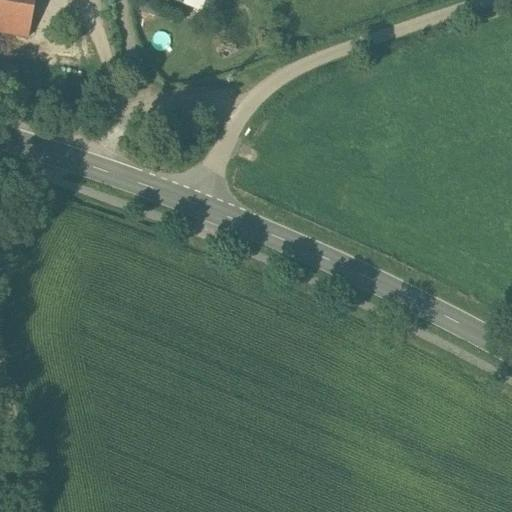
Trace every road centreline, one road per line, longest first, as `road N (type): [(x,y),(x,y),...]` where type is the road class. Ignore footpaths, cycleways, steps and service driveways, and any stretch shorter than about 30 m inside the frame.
road 1 (residential): [(478,0),(276,79),(235,116),(202,205)]
road 2 (tertiary): [(511,353),(202,205)]
road 3 (tertiary): [(202,205),(0,138)]
road 4 (track): [(0,299),(18,237),(61,158)]
road 5 (track): [(3,383),(33,511)]
